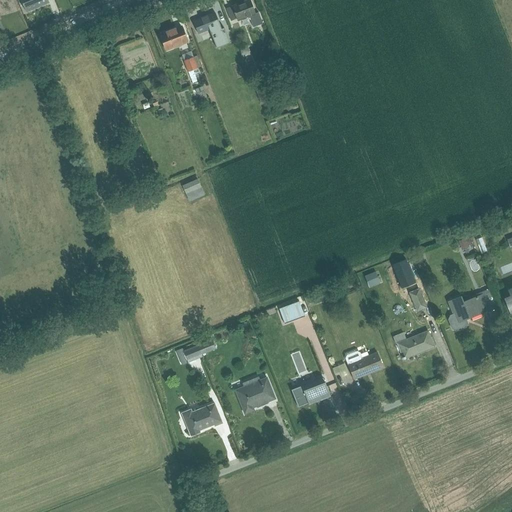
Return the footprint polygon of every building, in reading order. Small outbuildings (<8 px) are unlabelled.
[(22,0),(29,14),(50,4),(48,0),(22,0)] [(233,24),(257,14),(251,0),(241,0),(225,7),(233,24)] [(198,36),(222,26),(215,11),(192,21),(198,36)] [(165,54),(190,44),(182,24),(157,34),(165,54)] [(183,58),(187,71),(197,67),(194,55),(183,58)] [(187,201),(204,196),(198,179),(182,184),(187,201)] [(457,240),(460,249),(471,245),(467,236),(457,240)] [(400,287),(415,281),(405,258),(391,263),(400,287)] [(364,275),(368,285),(379,281),(374,270),(364,275)] [(408,291),(415,311),(426,307),(419,287),(408,291)] [(511,314),(511,288),(503,292),(511,314)] [(457,323),(485,313),(479,297),(464,302),(462,296),(449,301),(457,323)] [(299,301),(278,308),(283,322),(304,316),(299,301)] [(403,360),(436,347),(429,330),(396,343),(403,360)] [(179,363),(216,352),(212,340),(176,351),(179,363)] [(353,380),(385,368),(375,341),(343,353),(353,380)] [(199,359),(191,361),(193,371),(201,369),(199,359)] [(343,364),(332,368),(334,376),(346,372),(343,364)] [(244,414),(277,402),(267,377),(234,389),(244,414)] [(299,411),(332,398),(324,378),(292,390),(299,411)] [(190,437),(222,425),(214,403),(182,414),(190,437)]
